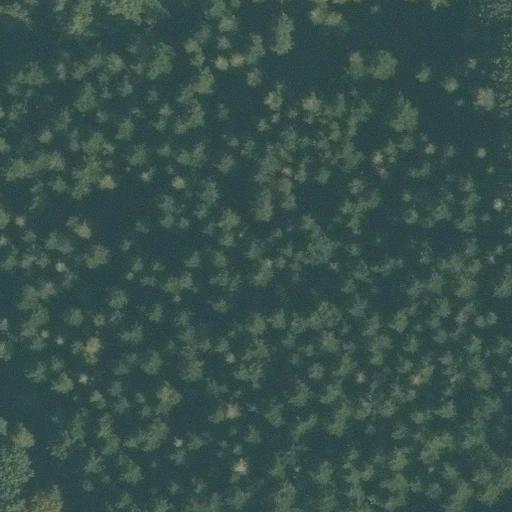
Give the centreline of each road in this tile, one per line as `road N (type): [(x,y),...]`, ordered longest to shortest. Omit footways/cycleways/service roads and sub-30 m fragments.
road 1 (track): [(0,277),(76,511)]
road 2 (track): [(164,0),(0,62)]
